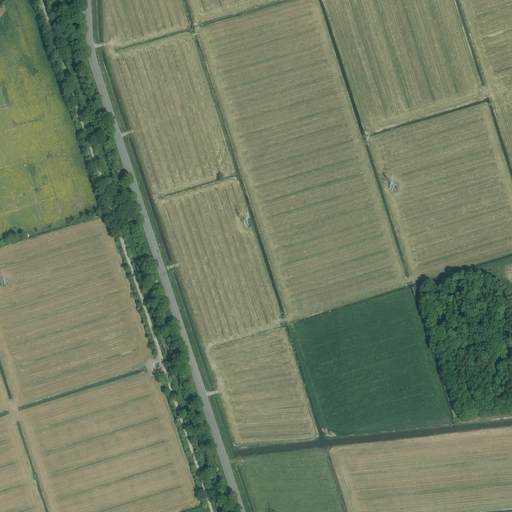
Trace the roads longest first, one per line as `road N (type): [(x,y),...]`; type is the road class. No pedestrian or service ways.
road 1 (track): [(41,0),(210,511)]
road 2 (unclassified): [(241,511),(92,56),(87,0)]
